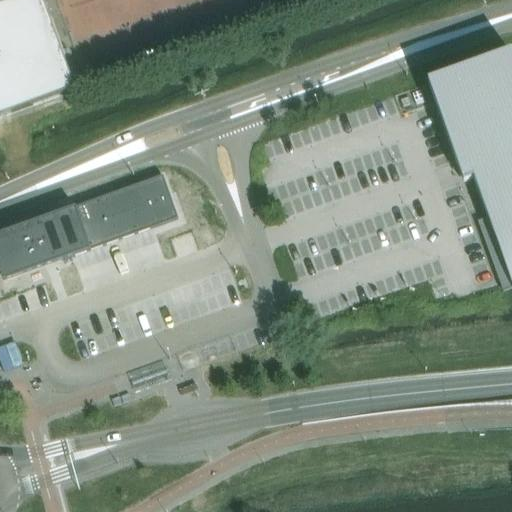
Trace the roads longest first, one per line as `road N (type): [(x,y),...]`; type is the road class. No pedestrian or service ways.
road 1 (secondary): [(127,443),(298,408),(511,383)]
road 2 (primary): [(511,8),(204,110)]
road 3 (primary): [(229,128),(511,26)]
road 4 (secondary): [(0,209),(229,128)]
road 5 (secondary): [(204,110),(0,194)]
road 6 (secondary): [(6,491),(103,460),(127,443)]
road 7 (secondary): [(127,443),(91,442),(0,461)]
